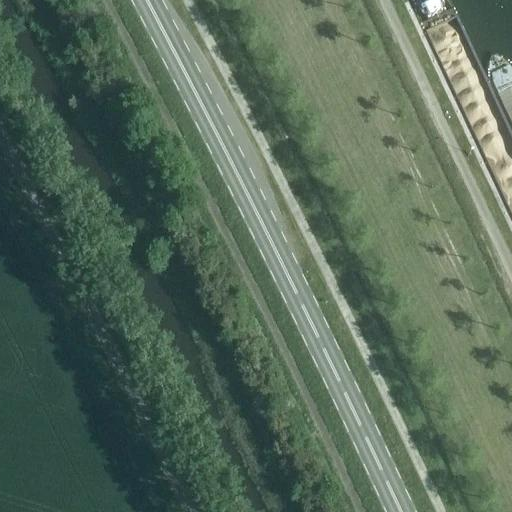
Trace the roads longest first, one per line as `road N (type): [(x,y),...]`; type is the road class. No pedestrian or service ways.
road 1 (primary): [(402,511),(347,379),(141,0)]
road 2 (unclassified): [(186,511),(0,140)]
